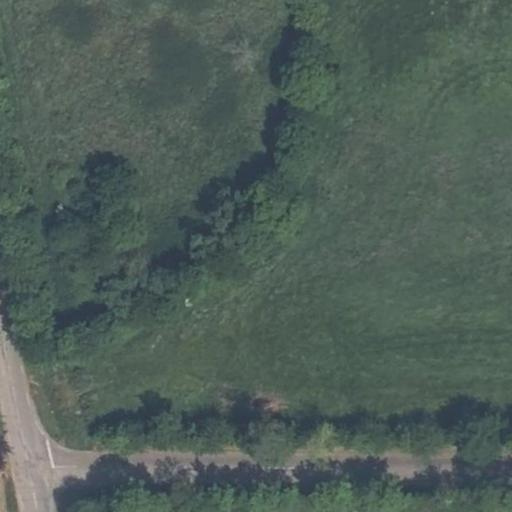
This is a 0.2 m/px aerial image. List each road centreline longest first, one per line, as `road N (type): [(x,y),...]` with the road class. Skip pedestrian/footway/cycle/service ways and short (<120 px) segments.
road 1 (unclassified): [(34,467),(511,469)]
road 2 (residential): [(34,467),(0,317)]
